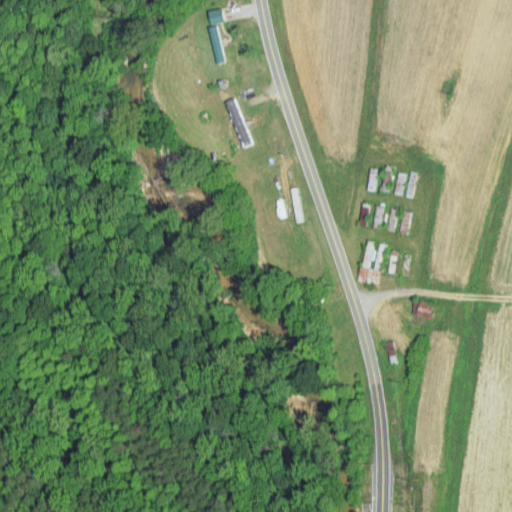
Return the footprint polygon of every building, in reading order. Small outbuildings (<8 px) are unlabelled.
[(200,18),(214,15),(211,2),(197,5),(200,18)] [(212,56),(207,19),(199,20),(204,57),(212,56)] [(211,26),(219,25),(227,61),(220,63),(211,26)] [(241,137),(222,92),(214,95),(233,140),(241,137)] [(234,110),(241,107),(254,140),(247,143),(234,110)] [(388,166),(395,167),(390,193),(383,192),(388,166)] [(373,168),(380,169),(377,191),(369,190),(373,168)] [(413,171),(420,172),(415,196),(408,195),(413,171)] [(401,172),(408,173),(404,194),(397,193),(401,172)] [(364,203),(371,204),(368,225),(361,224),(364,203)] [(378,205),(386,206),(382,227),(375,225),(378,205)] [(394,209),(400,210),(396,230),(389,229),(394,209)] [(407,211),(414,213),(409,235),(402,233),(407,211)] [(382,244),(389,245),(380,285),(360,281),(369,240),(377,241),(371,267),(377,269),(382,244)] [(394,250),(400,251),(397,273),(390,272),(394,250)] [(406,254),(413,255),(409,277),(403,276),(406,254)] [(424,301),(410,296),(406,308),(420,313),(424,301)] [(419,299),(442,305),(438,320),(415,314),(419,299)] [(388,343),(396,341),(401,362),(393,364),(388,343)]
